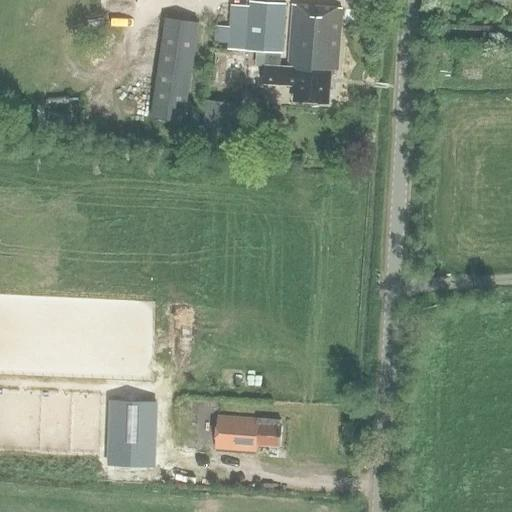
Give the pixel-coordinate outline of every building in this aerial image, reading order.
[(337,71),(342,8),(292,5),(288,68),(280,67),(281,54),(283,54),(286,4),(250,2),(249,7),(231,6),(228,50),(263,53),(261,83),(288,85),(288,93),(293,93),(292,100),(328,103),(331,71),(337,71)] [(151,119),(185,124),(200,24),(166,19),(151,119)] [(511,51),(465,54),(466,79),(511,77),(511,51)] [(200,149),(233,153),(239,106),(206,101),(200,149)] [(154,467),(156,403),(112,402),(110,466),(154,467)] [(280,447),(281,426),(279,426),(280,420),(257,418),(257,419),(227,417),(225,450),(256,452),(256,445),(280,447)]
